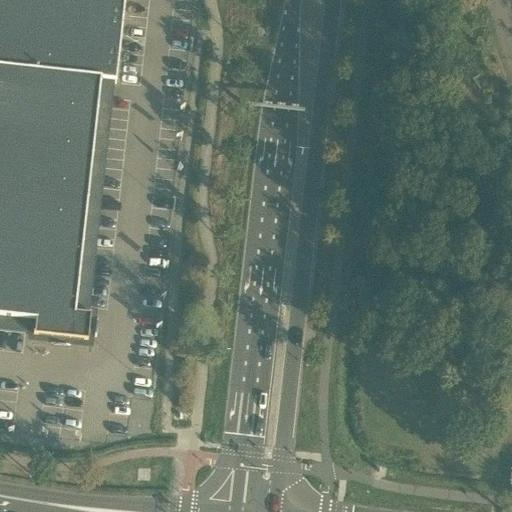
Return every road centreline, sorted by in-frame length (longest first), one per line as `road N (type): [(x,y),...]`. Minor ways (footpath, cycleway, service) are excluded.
road 1 (primary): [(297,0),(234,511)]
road 2 (primary): [(275,511),(336,0)]
road 3 (tertiary): [(195,511),(0,488)]
